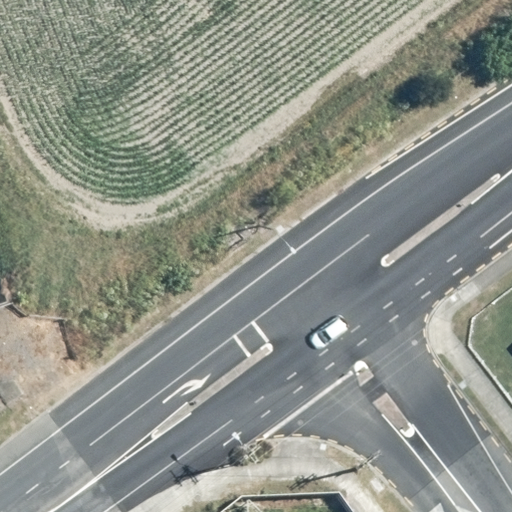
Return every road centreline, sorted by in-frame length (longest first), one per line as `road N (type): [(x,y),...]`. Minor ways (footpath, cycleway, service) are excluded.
road 1 (secondary): [(0,502),(98,440),(306,280)]
road 2 (secondary): [(336,329),(93,511)]
road 3 (secondary): [(306,280),(511,145)]
road 4 (tertiary): [(468,511),(336,329)]
road 5 (secondary): [(511,191),(336,329)]
